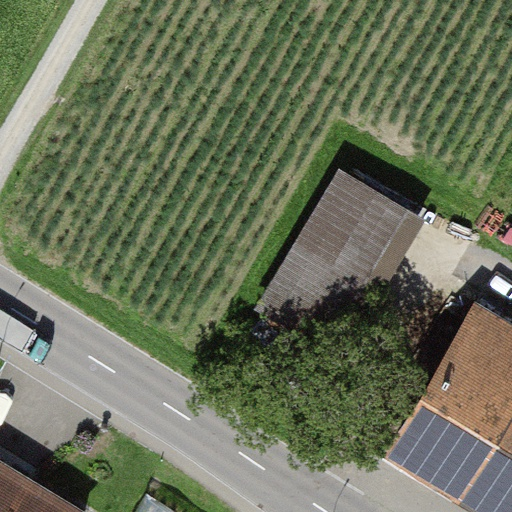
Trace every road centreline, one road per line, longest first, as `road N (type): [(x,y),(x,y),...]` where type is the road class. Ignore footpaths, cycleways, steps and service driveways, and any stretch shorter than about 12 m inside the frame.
road 1 (tertiary): [(331,511),(0,301)]
road 2 (track): [(0,166),(91,0)]
